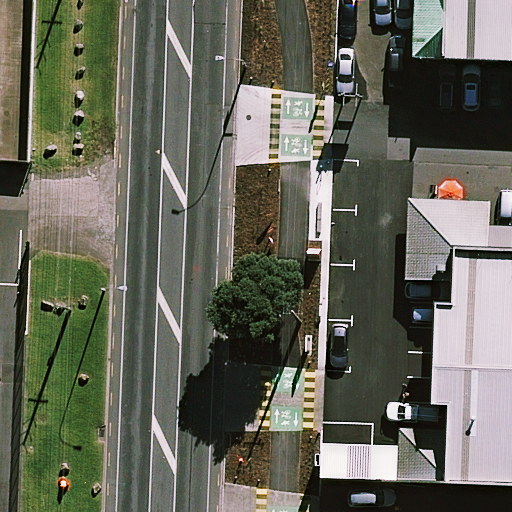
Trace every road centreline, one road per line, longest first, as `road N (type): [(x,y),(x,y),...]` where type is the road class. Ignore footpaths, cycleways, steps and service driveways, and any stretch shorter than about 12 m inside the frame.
road 1 (secondary): [(163,511),(178,128)]
road 2 (residential): [(178,128),(511,137)]
road 3 (secondary): [(178,128),(182,0)]
